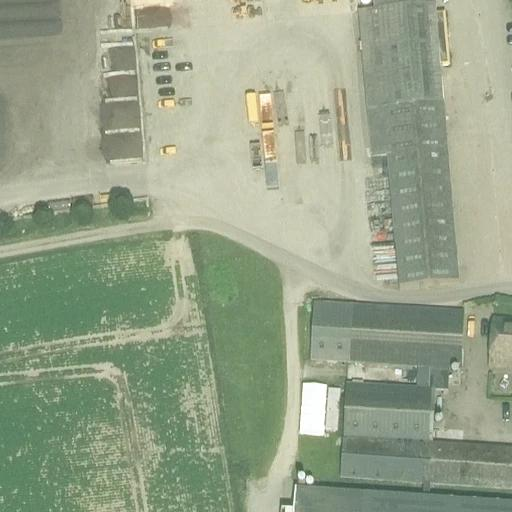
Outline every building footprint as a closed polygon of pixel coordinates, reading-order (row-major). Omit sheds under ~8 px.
[(436,0),(371,0),(396,290),(461,280),(436,0)] [(62,68),(78,67),(78,56),(62,57),(62,68)] [(429,483),(457,485),(511,488),(511,451),(431,446),(435,391),(448,391),(449,368),(461,369),(464,313),(351,307),(313,304),(310,360),(348,362),(430,367),(429,390),(346,385),(339,477),(423,483),(422,499),(428,500),(429,483)] [(511,319),(493,317),(488,369),(511,370),(511,319)] [(511,511),(511,505),(428,500),(422,499),(295,491),(293,511),(280,511),(511,511)]
